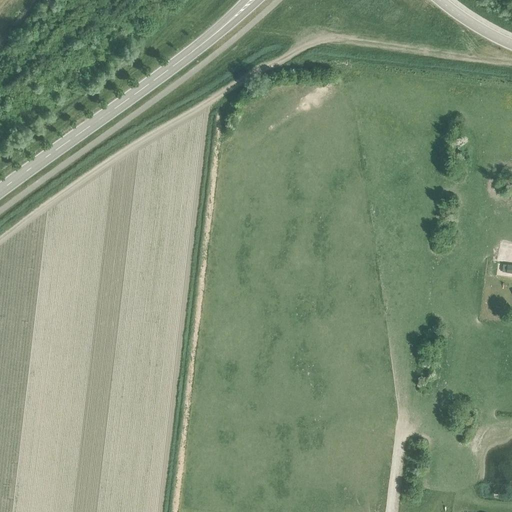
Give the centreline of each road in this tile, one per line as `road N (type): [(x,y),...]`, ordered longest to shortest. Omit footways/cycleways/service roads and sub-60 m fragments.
road 1 (track): [(511,59),(350,35),(316,38),(122,152),(0,242)]
road 2 (secondary): [(0,192),(250,0)]
